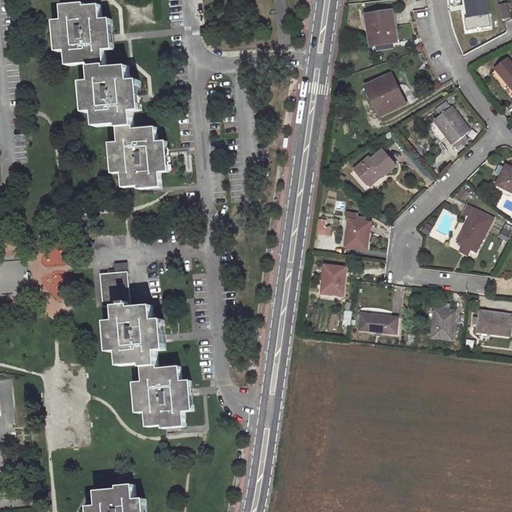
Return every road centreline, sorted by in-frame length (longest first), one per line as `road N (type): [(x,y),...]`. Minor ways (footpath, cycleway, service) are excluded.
road 1 (residential): [(197,66),(225,389),(249,410),(268,413)]
road 2 (residential): [(318,58),(268,413)]
road 3 (residential): [(503,129),(407,227),(405,277),(476,287)]
road 4 (residential): [(318,58),(197,66)]
